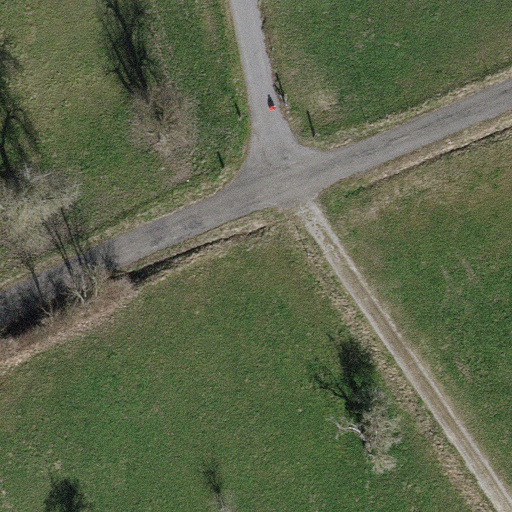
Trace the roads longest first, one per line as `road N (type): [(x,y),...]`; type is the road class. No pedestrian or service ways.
road 1 (track): [(509,511),(286,184)]
road 2 (track): [(0,312),(159,234),(286,184)]
road 3 (track): [(286,184),(511,92)]
road 4 (track): [(286,184),(268,136),(242,0)]
